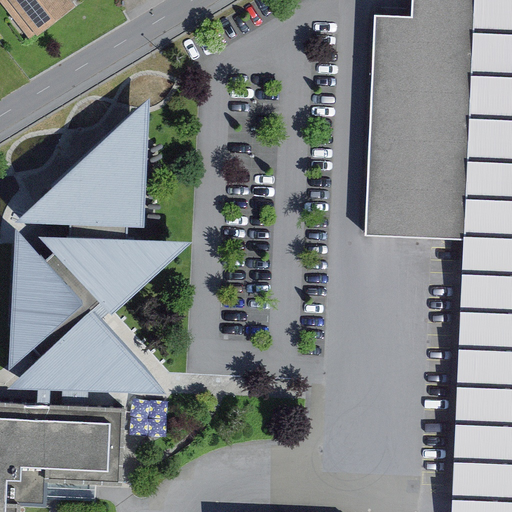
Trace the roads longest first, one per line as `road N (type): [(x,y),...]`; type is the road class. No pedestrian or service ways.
road 1 (unknown): [(352,13),(263,31),(225,61),(198,339),(212,358),(239,364),(373,368)]
road 2 (unknown): [(352,13),(355,177),(373,368)]
road 3 (residential): [(197,0),(0,119)]
road 4 (unknown): [(387,435),(287,464),(178,511)]
